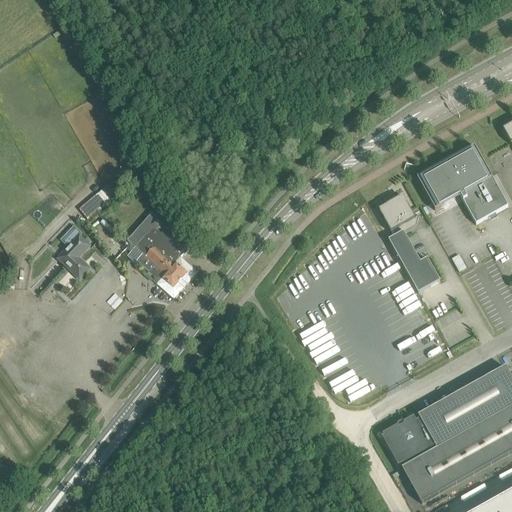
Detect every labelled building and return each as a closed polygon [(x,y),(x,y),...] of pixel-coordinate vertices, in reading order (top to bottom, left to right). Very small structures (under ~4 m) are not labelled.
[(511,125),(503,130),(511,145),(511,125)] [(417,179),(431,204),(435,211),(461,197),(476,226),(509,208),(475,147),(417,179)] [(82,216),(116,194),(110,185),(76,207),(82,216)] [(403,197),(378,210),(394,238),(389,241),(419,294),(440,282),(427,260),(421,264),(405,235),(417,228),(413,221),(416,219),(403,197)] [(137,250),(131,257),(159,282),(156,284),(174,301),(199,274),(181,258),(184,255),(185,256),(191,249),(185,244),(183,246),(162,226),(163,225),(159,221),(148,233),(137,223),(128,233),(139,243),(135,248),(137,250)] [(90,247),(79,237),(58,260),(80,280),(90,270),(78,259),(90,247)] [(456,272),(463,270),(458,256),(451,258),(456,272)] [(137,277),(133,287),(147,294),(152,284),(137,277)] [(153,299),(160,295),(156,287),(149,291),(153,299)] [(405,426),(400,428),(399,426),(383,435),(384,437),(382,438),(399,467),(403,465),(405,468),(402,470),(422,505),(511,454),(511,378),(506,368),(419,417),(420,420),(416,422),(414,418),(404,423),(405,426)] [(511,511),(511,494),(480,511),(511,511)]
